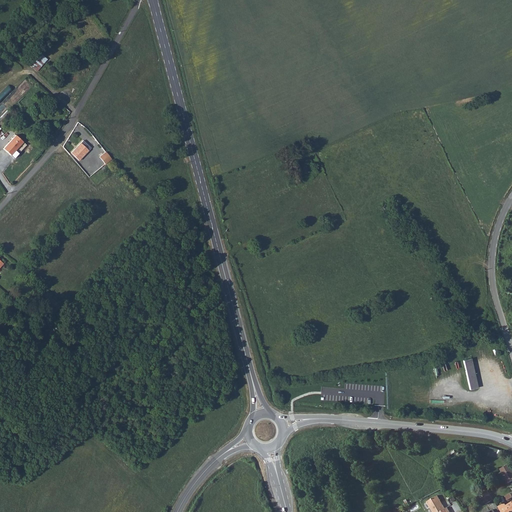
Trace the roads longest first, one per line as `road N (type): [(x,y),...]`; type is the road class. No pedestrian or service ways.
road 1 (primary): [(152,0),(250,374)]
road 2 (unclassified): [(0,205),(48,153),(138,0)]
road 3 (secondary): [(314,417),(511,442)]
road 4 (unclassified): [(511,197),(492,266),(511,351)]
